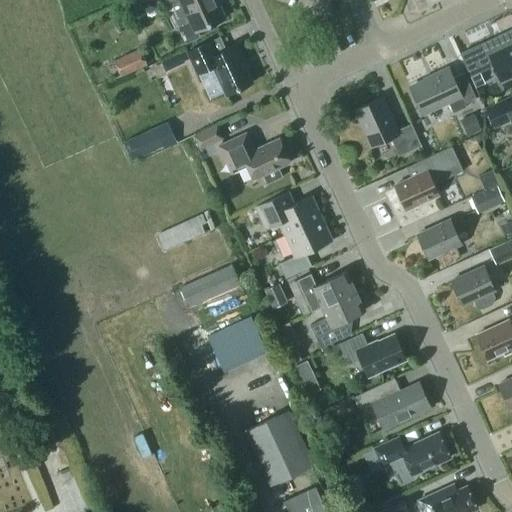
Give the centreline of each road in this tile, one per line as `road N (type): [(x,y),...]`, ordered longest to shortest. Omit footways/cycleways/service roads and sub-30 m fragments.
road 1 (residential): [(511,499),(501,492),(407,287),(378,269),(292,86)]
road 2 (residential): [(377,49),(487,0)]
